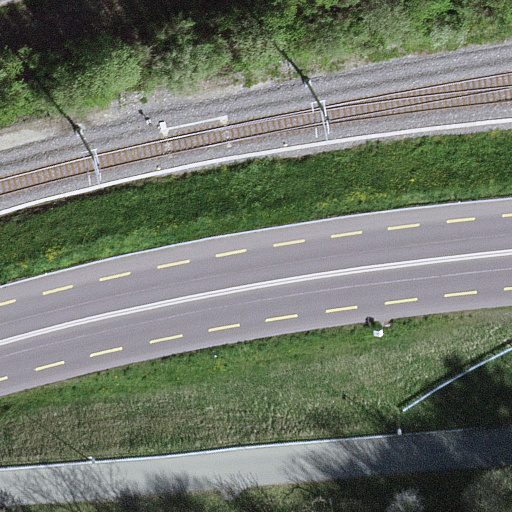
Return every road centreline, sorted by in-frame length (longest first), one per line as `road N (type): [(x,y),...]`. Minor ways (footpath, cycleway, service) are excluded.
road 1 (primary): [(0,341),(264,282),(511,250)]
road 2 (unclassified): [(511,445),(0,484)]
